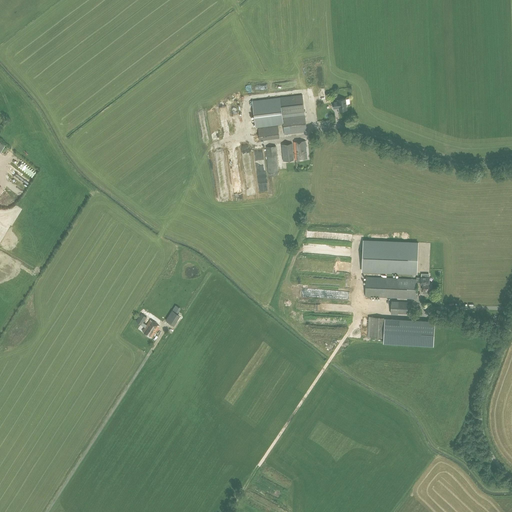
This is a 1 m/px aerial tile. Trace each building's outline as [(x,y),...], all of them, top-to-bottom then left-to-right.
[(303,95),(280,98),(282,114),(305,111),(303,95)] [(283,123),(280,98),(253,101),(256,127),(283,123)] [(339,108),(340,110),(347,109),(346,99),(338,99),(338,100),(333,101),(334,108),(339,108)] [(307,131),(305,111),(282,114),(283,123),(285,134),(307,131)] [(260,140),(279,137),(277,126),(258,128),(260,140)] [(295,160),(308,159),(307,152),(305,140),(294,142),(295,153),(295,160)] [(283,161),(294,160),(293,143),(282,144),(283,161)] [(268,173),(278,172),(276,146),(266,146),(268,173)] [(21,188),(15,182),(13,184),(19,190),(21,188)] [(25,187),(22,190),(29,197),(32,194),(25,187)] [(32,200),(36,206),(40,202),(36,197),(32,200)] [(418,243),(363,240),(362,273),(417,275),(418,243)] [(203,266),(196,276),(200,278),(207,268),(203,266)] [(417,279),(366,277),(365,296),(416,298),(417,282),(417,279)] [(421,280),(417,279),(417,282),(421,283),(423,283),(423,290),(432,290),(432,284),(429,283),(429,277),(421,277),(421,280)] [(174,308),(179,311),(188,297),(183,294),(174,308)] [(398,314),(398,313),(408,314),(408,302),(392,300),(391,313),(398,314)] [(175,323),(181,312),(173,308),(166,319),(175,323)] [(142,331),(152,337),(159,326),(150,320),(147,325),(143,322),(147,317),(142,313),(136,321),(145,327),(142,331)] [(383,337),(384,317),(369,316),(368,336),(383,337)] [(435,321),(385,318),(384,343),(434,346),(435,321)]
